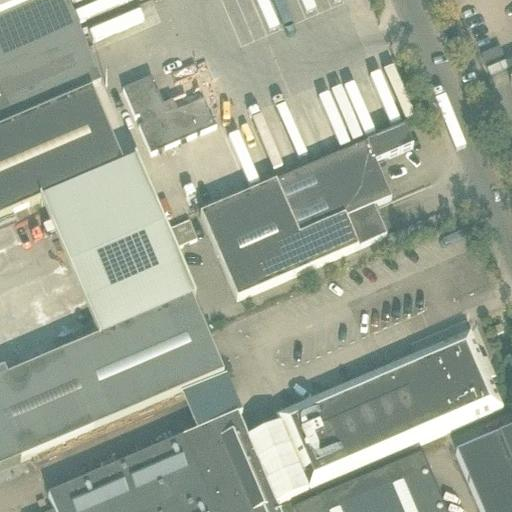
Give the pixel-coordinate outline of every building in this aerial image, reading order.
[(62,0),(47,0),(0,20),(0,129),(89,91),(101,86),(62,0)] [(0,0),(0,20),(47,0),(0,0)] [(150,82),(123,94),(135,122),(138,120),(142,129),(139,131),(150,158),(215,131),(203,104),(177,115),(172,105),(162,109),(150,82)] [(0,129),(0,223),(41,206),(123,171),(89,91),(0,129)] [(373,211),(391,204),(375,168),(412,151),(404,132),(200,219),(237,304),(385,241),(373,211)] [(133,167),(123,171),(41,206),(99,342),(191,303),(133,167)] [(196,244),(188,226),(167,235),(175,253),(196,244)] [(223,378),(191,303),(99,342),(0,384),(0,473),(1,473),(31,460),(223,378)] [(447,435),(501,412),(470,337),(276,420),(280,429),(308,494),(447,435)] [(276,511),(275,508),(247,443),(243,433),(237,420),(117,471),(103,477),(48,500),(53,511),(276,511)] [(247,443),(275,508),(308,494),(280,429),(247,443)] [(511,433),(456,458),(476,504),(511,489),(511,433)] [(443,511),(421,459),(295,511),(443,511)] [(100,469),(103,477),(117,471),(113,463),(100,469)] [(511,511),(511,489),(476,504),(479,511),(511,511)]
